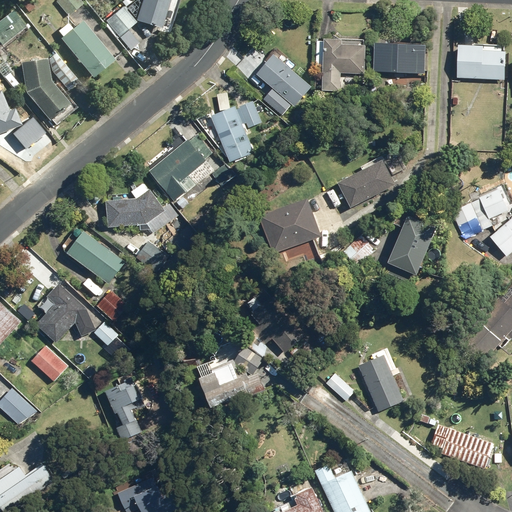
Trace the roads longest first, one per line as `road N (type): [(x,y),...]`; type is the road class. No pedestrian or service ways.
road 1 (residential): [(239,0),(196,65),(0,231)]
road 2 (unknown): [(338,222),(422,171),(435,3)]
